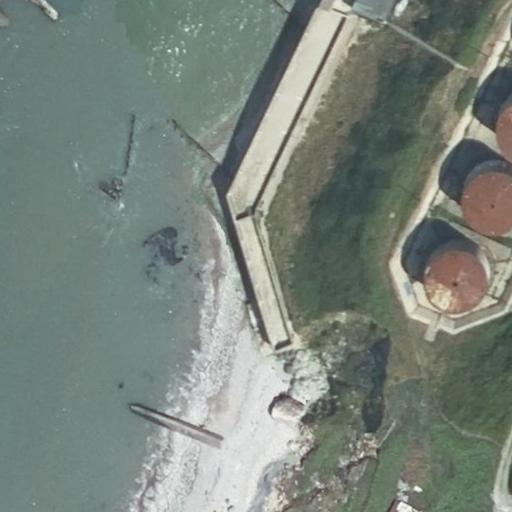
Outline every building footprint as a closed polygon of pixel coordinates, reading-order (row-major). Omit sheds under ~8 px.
[(319,0),(317,5),(328,10),(332,0),(319,0)] [(511,89),(500,100),(494,113),(495,129),(502,141),(511,148),(511,89)] [(511,218),(511,216),(511,166),(499,159),(482,159),(471,164),(461,175),(457,188),(458,201),(463,211),(471,219),(484,225),(499,224),(511,218)] [(485,286),(488,272),(485,259),(475,245),(461,239),(447,239),(433,246),(425,256),(421,270),(423,283),(432,296),(447,304),(459,305),(477,297),(485,286)] [(417,511),(397,503),(392,511),(417,511)]
